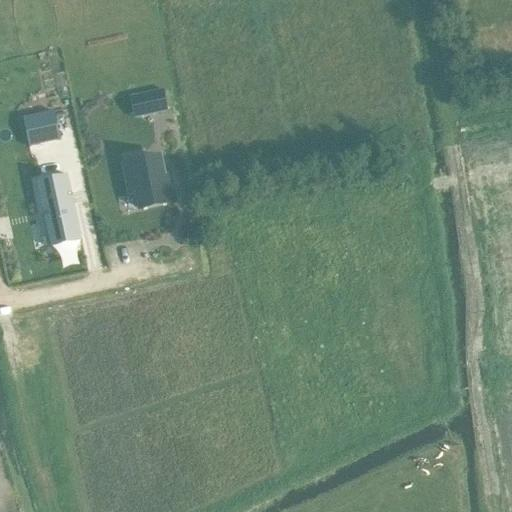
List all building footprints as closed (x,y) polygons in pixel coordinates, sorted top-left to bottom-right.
[(162,90),(131,97),(133,106),(144,104),(147,116),(167,112),(162,90)] [(48,113),(23,119),(29,147),(55,142),(60,140),(54,112),(48,113)] [(156,157),(123,164),(129,195),(140,193),(143,211),(177,204),(171,175),(160,177),(156,157)] [(62,176),(36,182),(50,245),(76,239),(81,238),(68,175),(62,176)] [(483,228),(473,230),(476,249),(486,247),(489,266),(511,262),(511,211),(481,217),(483,228)] [(409,230),(374,236),(382,285),(418,279),(409,230)]
